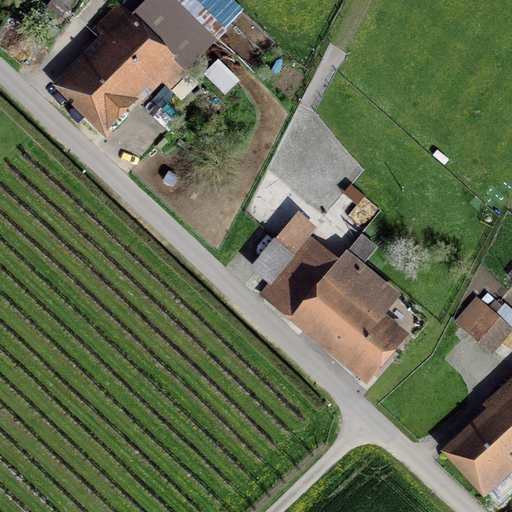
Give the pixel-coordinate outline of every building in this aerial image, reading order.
[(52,0),(65,9),(71,0),(52,0)] [(114,43),(68,89),(103,124),(154,72),(169,87),(213,42),(170,0),(148,0),(131,18),(120,7),(99,29),(114,43)] [(299,219),(257,270),(270,280),(313,230),(299,219)] [(299,313),(368,370),(397,335),(377,318),(395,297),(345,256),(340,262),(310,237),(264,292),(279,305),(276,308),(292,321),(299,313)] [(456,322),(490,353),(511,330),(477,299),(456,322)] [(511,400),(455,452),(498,498),(511,485),(511,480),(500,469),(511,458),(511,400)]
